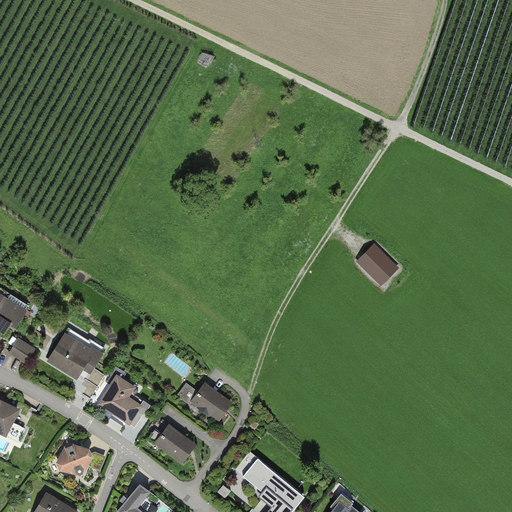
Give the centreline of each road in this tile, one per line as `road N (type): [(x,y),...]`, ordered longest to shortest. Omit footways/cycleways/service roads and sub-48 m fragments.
road 1 (track): [(248,402),(289,300),(399,129),(445,0)]
road 2 (track): [(511,183),(133,0)]
road 3 (residential): [(127,448),(0,376)]
